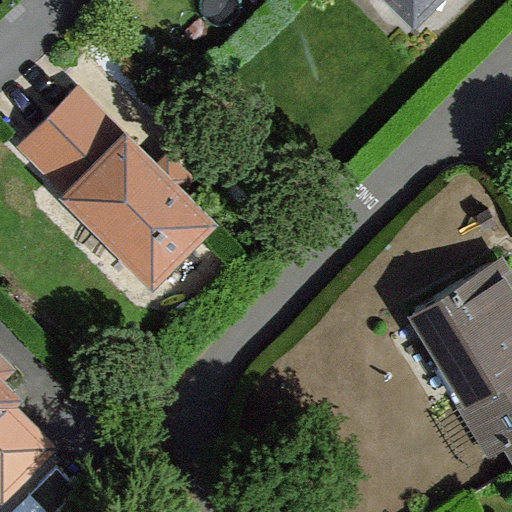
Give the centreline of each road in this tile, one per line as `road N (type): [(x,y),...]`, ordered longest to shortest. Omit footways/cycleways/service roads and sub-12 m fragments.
road 1 (residential): [(237,511),(202,433),(208,381),(511,60)]
road 2 (unknown): [(0,350),(99,420)]
